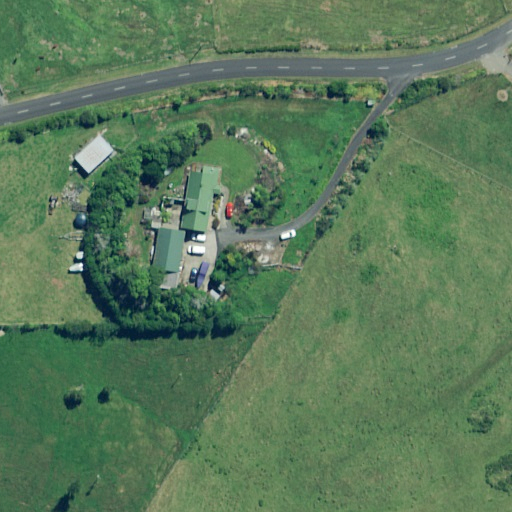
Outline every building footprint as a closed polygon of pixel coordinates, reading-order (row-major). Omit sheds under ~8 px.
[(116,151),(103,136),(78,159),(91,174),(116,151)] [(205,168),(205,174),(192,172),(185,229),(210,232),(214,194),(224,196),(225,186),(220,185),(221,179),(222,171),(205,168)] [(157,193),(154,227),(166,229),(168,203),(185,205),(185,196),(157,193)] [(243,211),(244,208),(244,206),(242,203),(241,201),(238,200),(236,200),(233,200),(231,201),(229,203),(228,205),(227,208),(227,210),(229,213),(230,214),(233,216),(235,216),(238,216),(240,215),(242,213),(243,211)] [(188,233),(162,229),(156,269),(182,273),(188,233)]
